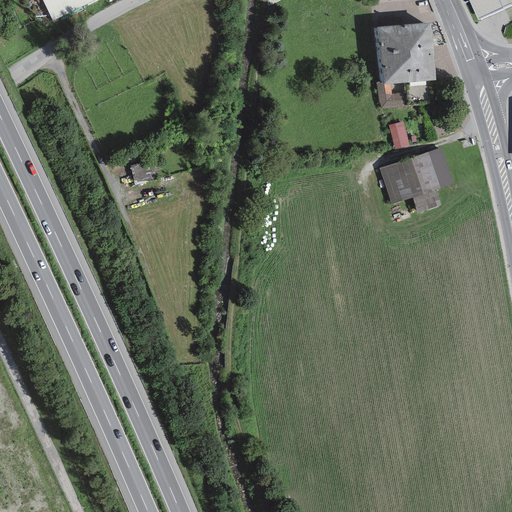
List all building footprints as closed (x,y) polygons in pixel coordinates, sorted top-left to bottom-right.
[(39,0),(50,21),(91,0),(39,0)] [(511,0),(468,0),(478,20),(511,4),(511,0)] [(378,28),(381,55),(434,50),(431,23),(378,28)] [(434,50),(381,55),(384,82),(384,85),(390,84),(436,80),(434,50)] [(407,106),(406,93),(391,95),(390,84),(384,85),(384,82),(377,83),(380,109),(407,106)] [(404,122),(389,125),(395,149),(410,145),(404,122)] [(441,148),(379,168),(391,204),(412,197),(418,213),(441,206),(436,190),(453,185),(441,148)] [(131,167),(135,185),(156,180),(152,162),(131,167)] [(0,505),(39,488),(14,434),(0,440),(0,505)]
